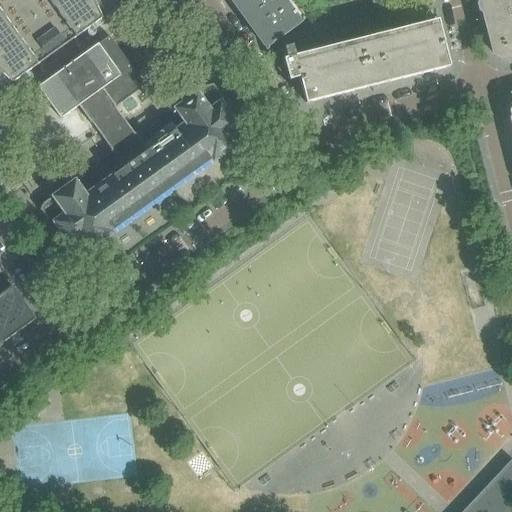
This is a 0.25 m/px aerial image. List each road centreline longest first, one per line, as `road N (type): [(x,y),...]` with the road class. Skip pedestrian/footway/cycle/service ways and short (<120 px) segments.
road 1 (residential): [(314,149),(68,326)]
road 2 (residential): [(207,0),(314,149)]
road 3 (residential): [(480,89),(364,116),(314,149)]
road 4 (residential): [(511,214),(480,89)]
